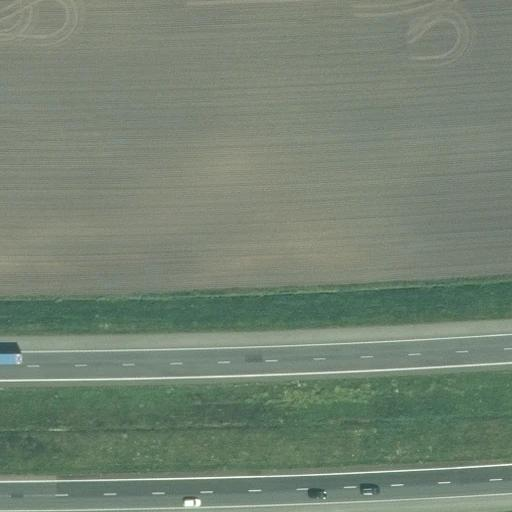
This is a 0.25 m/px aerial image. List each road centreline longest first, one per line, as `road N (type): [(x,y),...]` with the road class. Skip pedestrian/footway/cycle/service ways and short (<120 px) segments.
road 1 (motorway): [(511,348),(0,365)]
road 2 (motorway): [(0,492),(511,478)]
